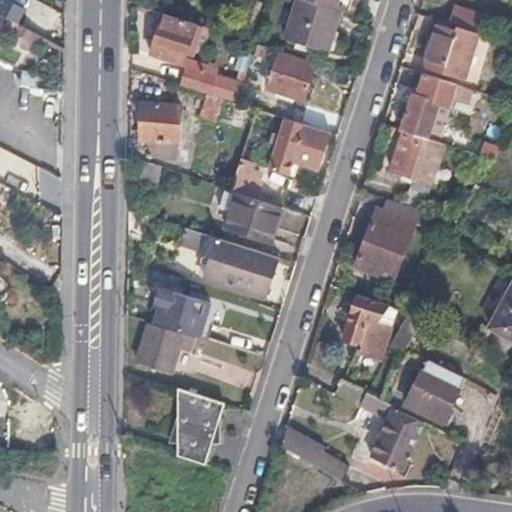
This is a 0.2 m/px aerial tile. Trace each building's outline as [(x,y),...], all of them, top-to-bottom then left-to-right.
[(7,19),(14,23),(15,24),(23,10),(5,0),(1,0),(0,3),(0,15),(1,16),(2,13),(5,15),(7,19)] [(326,52),(338,11),(300,0),(297,0),(285,40),(326,52)] [(300,0),(338,11),(352,15),(356,0),(300,0)] [(451,5),(445,24),(478,34),(484,14),(451,5)] [(182,66),(195,25),(163,15),(149,55),(182,66)] [(31,51),(39,36),(15,24),(14,23),(7,38),(31,51)] [(421,57),(427,60),(424,68),(443,75),(457,30),(438,24),(429,52),(423,50),(421,57)] [(279,55),(267,90),(303,102),(314,67),(279,55)] [(189,62),(187,69),(213,77),(215,69),(189,62)] [(182,86),(238,103),(243,86),(213,77),(187,69),(182,86)] [(412,96),(400,131),(404,132),(428,140),(440,105),(448,108),(455,87),(424,76),(415,97),(412,96)] [(179,105),(142,103),(141,143),(146,143),(145,159),(175,161),(179,105)] [(492,124),(470,154),(493,161),(511,135),(511,120),(504,114),(496,126),(492,124)] [(319,171),(331,133),(319,129),(318,132),(285,121),(268,174),(289,180),(295,163),(319,171)] [(433,184),(446,146),(428,140),(404,132),(392,170),(405,174),(424,180),(433,184)] [(238,158),(229,182),(256,193),(265,169),(238,158)] [(156,186),(160,167),(141,163),(137,182),(156,186)] [(421,186),(424,180),(405,174),(403,181),(421,186)] [(225,230),(269,245),(281,209),(237,194),(225,230)] [(372,265),(381,268),(395,274),(408,238),(397,234),(403,219),(376,210),(358,260),(372,265)] [(185,229),(171,268),(194,276),(208,238),(185,229)] [(268,291),(278,259),(228,242),(215,238),(203,276),(233,286),(235,280),(268,291)] [(378,276),(381,268),(372,265),(370,273),(378,276)] [(211,306),(158,289),(154,304),(159,306),(154,325),(177,332),(193,337),(200,340),(211,306)] [(511,290),(491,329),(511,340),(511,290)] [(375,325),(389,307),(357,296),(343,342),(359,346),(357,355),(380,363),(391,331),(375,325)] [(177,335),(149,326),(145,339),(142,349),(138,363),(165,372),(173,347),(177,335)] [(190,352),(193,337),(177,332),(177,335),(173,347),(190,352)] [(136,346),(142,349),(145,339),(138,337),(136,346)] [(458,390),(423,372),(410,399),(445,417),(458,390)] [(344,380),(335,396),(360,409),(368,393),(344,380)] [(206,467),(226,404),(178,389),(178,457),(206,467)] [(375,459),(403,471),(426,422),(394,408),(382,436),(385,437),(375,459)] [(326,449),(290,429),(283,450),(316,468),(326,449)] [(511,444),(508,443),(498,472),(511,477),(511,444)] [(324,453),(316,468),(342,482),(350,467),(324,453)]
